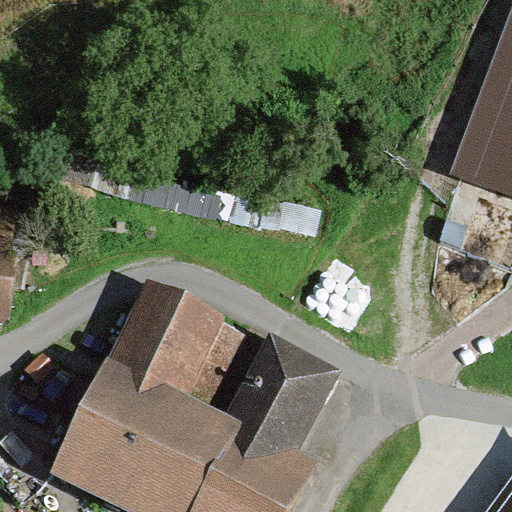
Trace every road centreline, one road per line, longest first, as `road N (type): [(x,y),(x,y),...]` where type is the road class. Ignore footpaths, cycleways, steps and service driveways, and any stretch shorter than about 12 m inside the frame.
road 1 (unclassified): [(0,357),(110,299),(170,290),(230,303),(386,395)]
road 2 (track): [(415,399),(401,232),(497,0)]
road 3 (track): [(322,511),(386,395)]
road 4 (residential): [(386,395),(511,414)]
